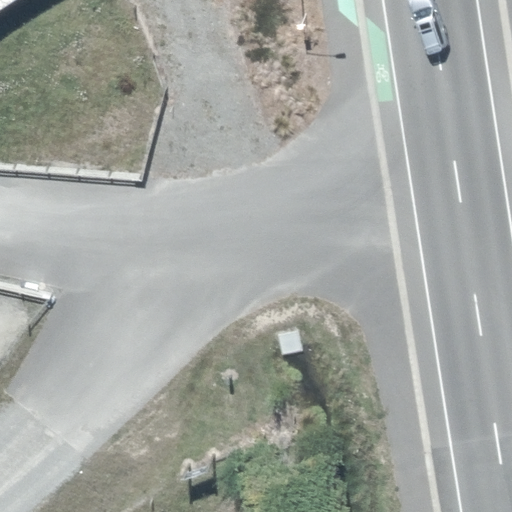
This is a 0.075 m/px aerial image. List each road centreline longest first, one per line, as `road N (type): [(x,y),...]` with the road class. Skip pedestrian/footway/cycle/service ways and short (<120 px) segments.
road 1 (unclassified): [(456,154),(510,511)]
road 2 (unclassified): [(456,154),(432,0)]
